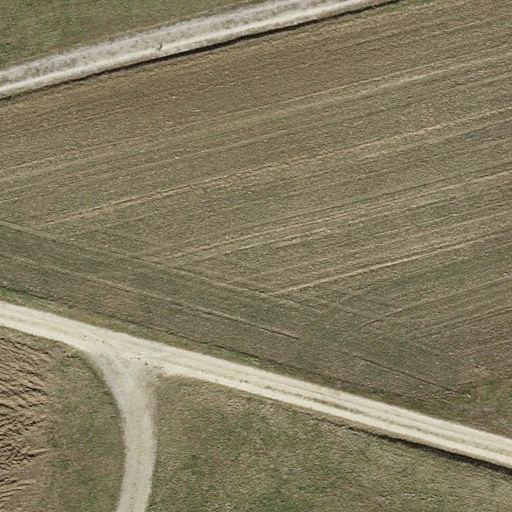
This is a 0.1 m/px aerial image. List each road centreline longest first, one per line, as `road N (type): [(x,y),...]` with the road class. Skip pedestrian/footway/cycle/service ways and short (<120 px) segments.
road 1 (track): [(0,311),(511,450)]
road 2 (track): [(0,81),(316,0)]
road 3 (track): [(117,344),(140,392),(145,443),(131,511)]
